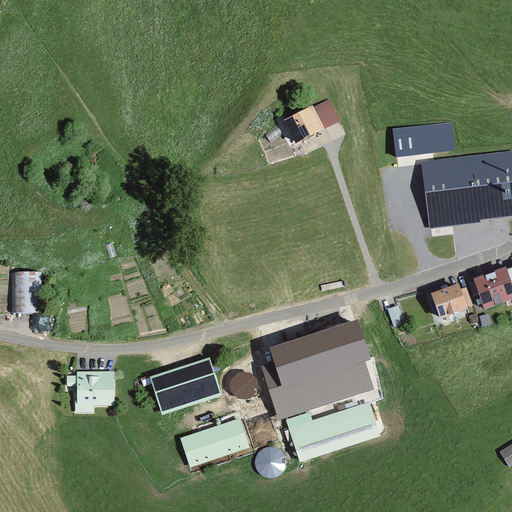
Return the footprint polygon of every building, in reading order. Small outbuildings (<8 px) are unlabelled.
[(333,101),(322,107),(333,128),(345,122),(333,101)] [(322,107),(293,123),(304,144),(333,128),(322,107)] [(283,114),(277,117),(291,145),(297,142),(283,114)] [(395,127),(398,156),(458,151),(456,122),(395,127)] [(511,155),(420,167),(428,226),(511,215),(511,155)] [(507,267),(474,278),(485,309),(511,299),(511,281),(508,269),(507,267)] [(12,274),(13,315),(43,314),(42,273),(12,274)] [(459,284),(431,293),(440,319),(469,309),(459,284)] [(403,308),(390,312),(396,330),(409,326),(403,308)] [(283,403),(300,455),(383,429),(371,393),(376,392),(354,324),(271,350),(279,373),(269,376),(278,405),(283,403)] [(211,360),(151,381),(164,419),(224,398),(211,360)] [(264,383),(248,367),(230,385),(246,401),(264,383)] [(76,374),(76,408),(118,408),(118,374),(76,374)] [(240,421),(182,442),(192,471),(251,450),(240,421)] [(286,447),(258,448),(258,475),(287,475),(286,447)] [(511,448),(502,455),(511,470),(511,469),(511,448)]
